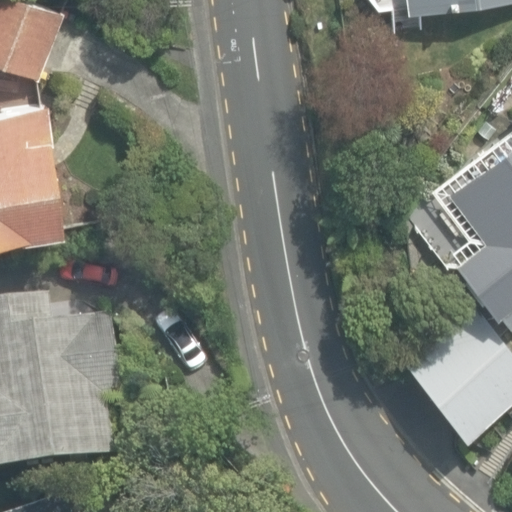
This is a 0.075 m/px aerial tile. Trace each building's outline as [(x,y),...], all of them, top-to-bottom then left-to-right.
[(0,0),(0,58),(37,73),(62,7),(42,0),(0,0)] [(0,103),(0,230),(58,222),(41,98),(0,103)] [(453,259),(490,310),(511,294),(511,110),(508,113),(511,118),(511,139),(447,188),(483,237),(453,259)] [(0,471),(108,457),(101,400),(116,398),(105,318),(51,325),(47,294),(0,300),(0,471)] [(511,364),(473,306),(397,358),(451,438),(511,397),(511,364)] [(79,511),(76,502),(47,511),(79,511)]
